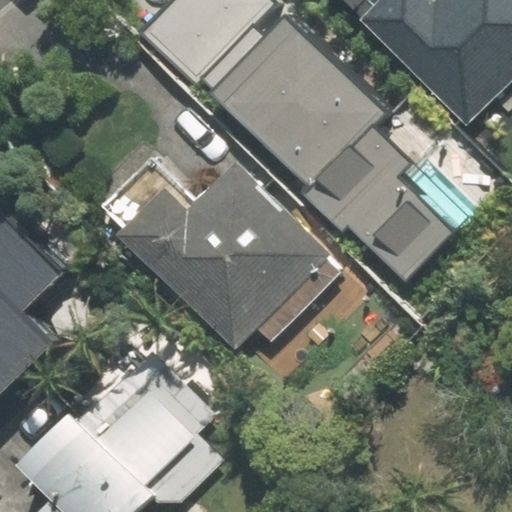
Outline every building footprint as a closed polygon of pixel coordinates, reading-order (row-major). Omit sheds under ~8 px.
[(288,0),(198,0),(150,51),(315,207),(323,198),(387,258),(469,171),(288,0)] [(511,90),(511,0),(330,0),(469,135),(511,90)] [(358,269),(241,158),(205,196),(159,152),(95,219),(238,354),(259,332),(280,352),(358,269)] [(0,413),(63,348),(32,318),(75,274),(0,200),(0,413)] [(181,511),(233,458),(215,440),(243,411),(163,334),(0,501),(0,511),(181,511)]
